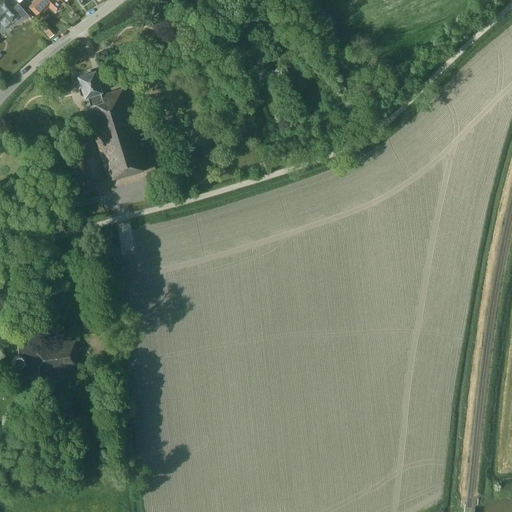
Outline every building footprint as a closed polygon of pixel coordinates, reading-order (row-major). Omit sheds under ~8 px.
[(28,16),(12,0),(0,0),(0,21),(0,20),(0,19),(5,15),(11,21),(19,14),(25,20),(28,16)] [(63,4),(59,0),(36,0),(29,8),(38,17),(48,7),(54,13),(61,6),(63,4)] [(44,30),(52,38),(57,32),(50,25),(44,30)] [(24,49),(20,56),(27,60),(31,52),(24,49)] [(148,74),(145,65),(133,69),(136,78),(148,74)] [(100,95),(93,72),(78,77),(80,85),(78,89),(79,94),(84,96),(85,98),(86,97),(91,115),(86,116),(105,177),(104,177),(91,136),(63,145),(76,190),(149,168),(124,88),(100,95)] [(81,208),(79,200),(66,203),(68,211),(81,208)] [(96,326),(94,309),(76,311),(77,319),(83,318),(84,328),(96,326)] [(77,368),(74,339),(46,342),(47,343),(35,345),(35,341),(17,344),(19,355),(16,355),(14,359),(14,364),(19,366),(20,366),(21,377),(38,375),(38,369),(42,368),(43,371),(51,370),(51,371),(77,368)]
